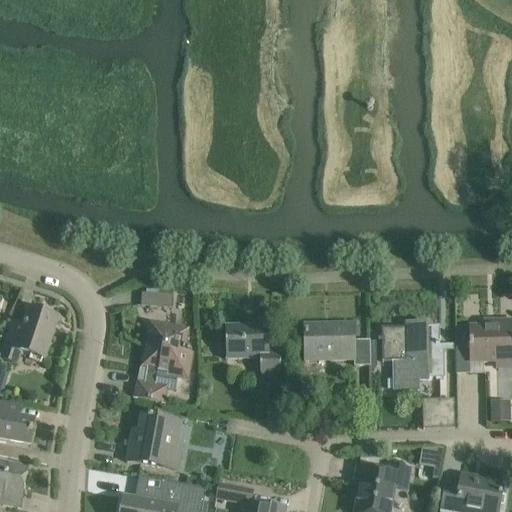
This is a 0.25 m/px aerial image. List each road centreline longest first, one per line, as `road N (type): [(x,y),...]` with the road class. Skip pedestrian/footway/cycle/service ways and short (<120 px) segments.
road 1 (residential): [(68,511),(94,299),(85,286),(0,257)]
road 2 (residential): [(511,443),(323,446)]
